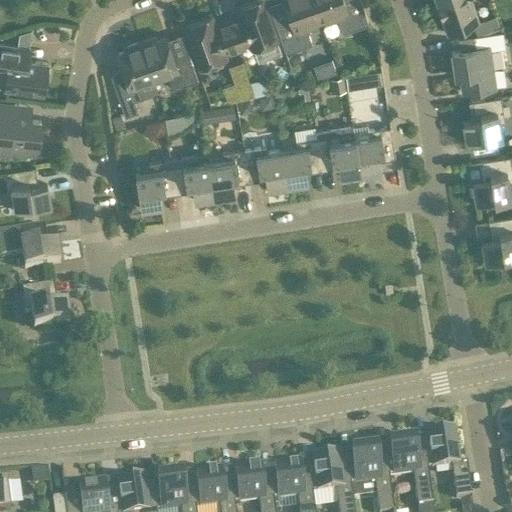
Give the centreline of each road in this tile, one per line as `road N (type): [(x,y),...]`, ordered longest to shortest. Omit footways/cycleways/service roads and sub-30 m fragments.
road 1 (unclassified): [(469,378),(122,434)]
road 2 (residential): [(93,254),(433,198)]
road 3 (residential): [(93,254),(74,116),(87,25),(132,0)]
road 4 (residential): [(399,0),(433,198)]
road 5 (residential): [(433,198),(469,378)]
road 6 (residential): [(122,434),(93,254)]
road 7 (residential): [(489,511),(469,378)]
road 8 (unclassified): [(122,434),(0,447)]
